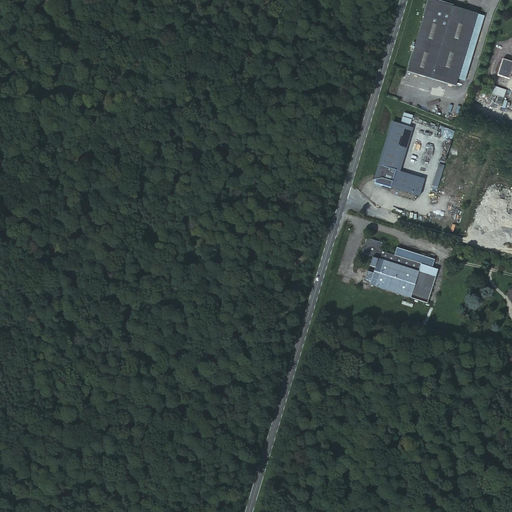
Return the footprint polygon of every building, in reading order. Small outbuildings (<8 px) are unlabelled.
[(470,0),(431,0),(431,1),(472,14),(476,2),(470,0)] [(476,2),(472,14),(431,1),(419,38),(412,62),(461,77),(463,69),(470,72),(491,6),(476,2)] [(511,57),(508,56),(503,72),(511,75),(511,57)] [(511,87),(497,83),(495,91),(508,96),(511,87)] [(397,112),(387,141),(403,146),(396,164),(425,174),(426,170),(399,161),(414,118),(397,112)] [(403,146),(387,141),(376,173),(392,178),(393,177),(421,186),(425,174),(396,164),(403,146)] [(439,187),(443,164),(437,163),(433,185),(439,187)] [(380,278),(431,295),(443,261),(437,260),(440,251),(431,248),(429,257),(399,247),(383,242),(386,235),(370,229),(365,245),(387,252),(380,278)] [(402,238),(399,247),(429,257),(431,248),(402,238)]
